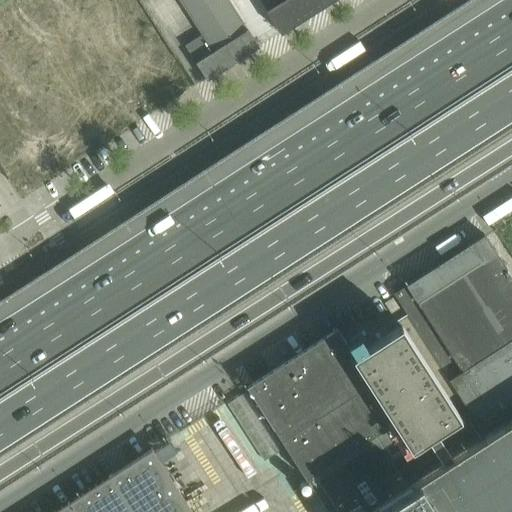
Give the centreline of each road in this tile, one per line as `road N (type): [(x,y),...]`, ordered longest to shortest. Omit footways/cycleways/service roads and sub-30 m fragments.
road 1 (motorway): [(0,426),(511,96)]
road 2 (motorway): [(0,473),(511,144)]
road 3 (tertiary): [(0,509),(511,181)]
road 4 (motorway): [(511,32),(3,359)]
road 5 (tertiary): [(438,0),(0,281)]
road 6 (unknown): [(194,384),(277,511)]
